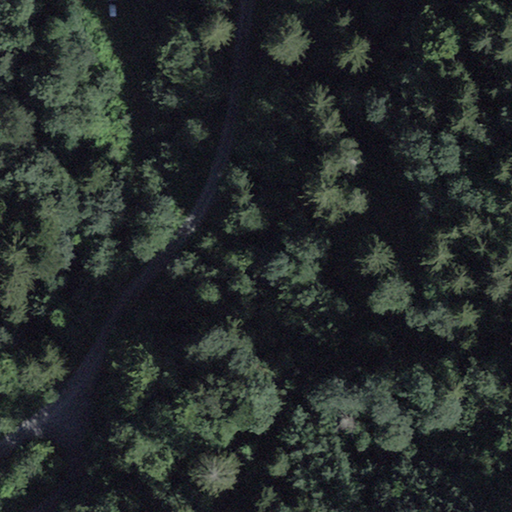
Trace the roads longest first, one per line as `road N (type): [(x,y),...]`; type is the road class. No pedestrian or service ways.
road 1 (unclassified): [(58,404),(91,361),(107,320),(201,210),(224,151),(247,0)]
road 2 (track): [(107,320),(130,165),(92,0)]
road 3 (unclassified): [(58,404),(75,436),(76,466),(43,511)]
